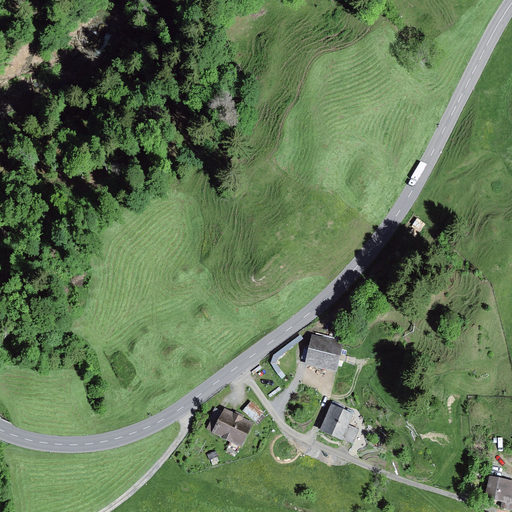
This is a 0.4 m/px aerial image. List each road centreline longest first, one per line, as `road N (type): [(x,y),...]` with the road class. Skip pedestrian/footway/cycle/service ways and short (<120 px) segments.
road 1 (secondary): [(0,430),(70,445),(126,436),(181,408),(309,312),(350,274),(412,191),(511,3)]
road 2 (track): [(488,511),(296,436),(237,366)]
road 3 (track): [(181,408),(185,427),(174,446),(105,511)]
